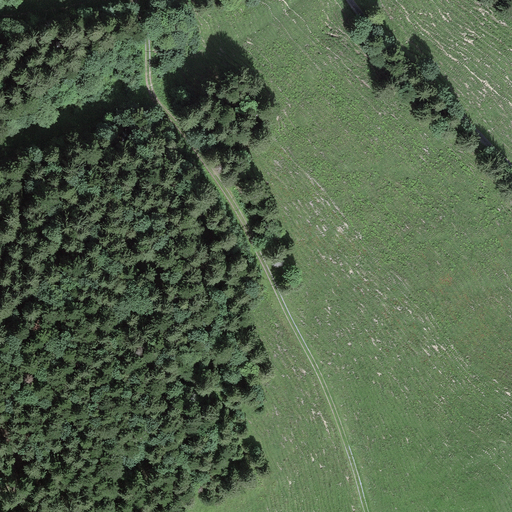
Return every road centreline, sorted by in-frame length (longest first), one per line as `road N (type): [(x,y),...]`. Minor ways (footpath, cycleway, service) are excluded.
road 1 (track): [(368,511),(320,373),(239,211),(152,88),(136,0)]
road 2 (track): [(351,0),(511,169)]
